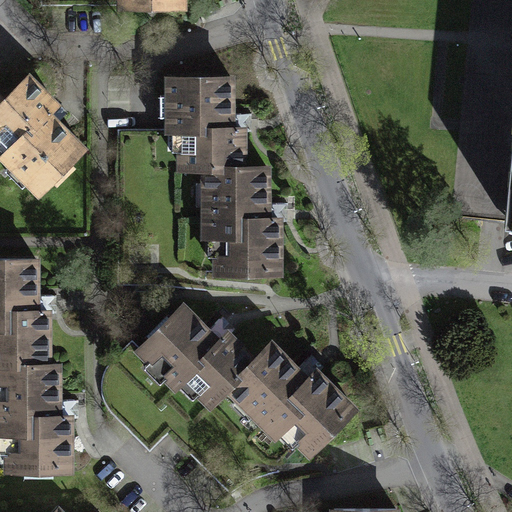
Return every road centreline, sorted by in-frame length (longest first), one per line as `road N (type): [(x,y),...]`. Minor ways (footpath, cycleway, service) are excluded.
road 1 (residential): [(269,0),(371,284)]
road 2 (residential): [(371,284),(454,511)]
road 3 (residential): [(371,284),(511,290)]
